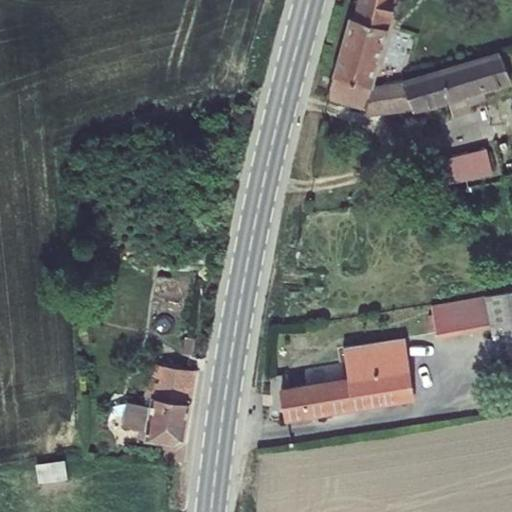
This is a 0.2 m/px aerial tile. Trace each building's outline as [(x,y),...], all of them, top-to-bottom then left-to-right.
[(348,0),(346,8),(383,16),(387,0),(348,0)] [(331,63),(369,71),(383,16),(346,8),(331,63)] [(408,124),(438,115),(432,94),(509,70),(498,47),(400,77),(405,101),(401,102),(408,124)] [(331,63),(322,107),(364,116),(369,97),(362,96),(369,71),(331,63)] [(432,94),(438,115),(511,90),(511,76),(509,70),(432,94)] [(458,152),(463,179),(498,172),(492,145),(458,152)] [(511,290),(448,302),(445,314),(438,315),(440,325),(481,321),(486,353),(511,349),(511,290)] [(436,305),(438,315),(445,314),(448,302),(436,305)] [(278,408),(405,392),(397,331),(337,339),(341,372),(275,381),(278,408)] [(184,439),(195,370),(151,362),(144,404),(128,401),(124,426),(136,427),(146,429),(144,439),(176,445),(184,439)] [(144,439),(146,429),(136,427),(135,437),(144,439)] [(44,479),(72,474),(69,456),(41,461),(44,479)]
